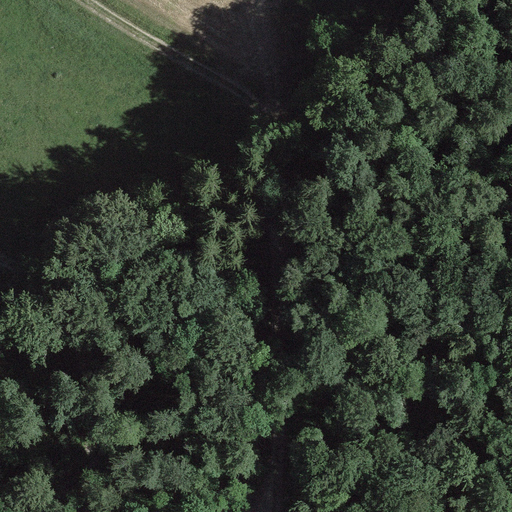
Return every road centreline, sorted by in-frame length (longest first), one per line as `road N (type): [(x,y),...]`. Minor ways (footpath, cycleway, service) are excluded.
road 1 (track): [(268,511),(279,392),(277,141),(262,111),(234,87),(90,0)]
road 2 (track): [(277,249),(333,126),(410,0)]
road 3 (track): [(94,511),(95,428),(78,360),(27,287)]
